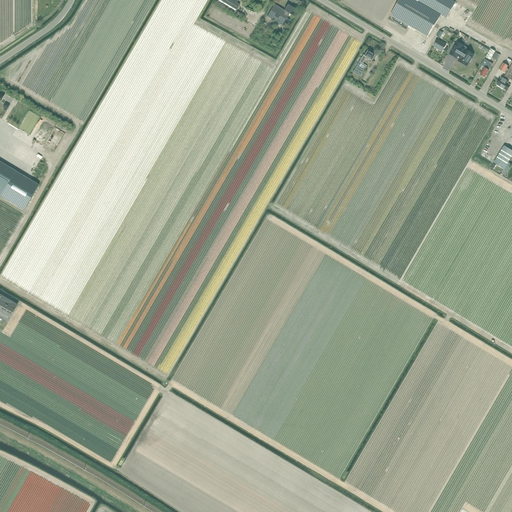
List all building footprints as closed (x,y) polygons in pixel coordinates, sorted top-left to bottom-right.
[(217,0),(216,3),(235,14),(242,19),(244,16),(236,11),(240,5),(236,3),(238,0),(217,0)] [(447,19),(456,3),(451,0),(400,0),(391,16),(395,18),(393,22),(407,30),(409,26),(428,38),(441,16),(447,19)] [(295,9),(288,5),(285,11),(275,5),(267,17),(282,26),(289,14),(291,16),(295,9)] [(469,7),(465,13),(469,16),(473,10),(469,7)] [(443,50),(447,44),(438,39),(434,47),(437,49),(438,48),(443,50)] [(474,55),(466,50),(465,50),(463,49),(464,46),(457,42),(450,55),(456,59),(457,58),(459,60),(458,61),(467,66),(469,62),(470,63),(472,59),(471,59),(474,55)] [(495,52),(494,51),(491,49),(486,58),(491,60),(495,52)] [(371,61),(374,56),(368,52),(365,56),(363,55),(353,73),(360,77),(367,66),(363,64),(366,58),(371,61)] [(484,68),(480,75),(485,78),(493,64),(488,61),(485,59),(481,66),(484,68)] [(510,80),(511,80),(511,64),(509,70),(507,69),(509,66),(503,63),(499,70),(504,73),(505,73),(506,74),(503,79),(501,77),(497,85),(507,91),(510,85),(507,83),(510,80)] [(511,164),(509,162),(511,156),(511,150),(504,146),(494,163),(499,166),(504,169),(502,173),(506,175),(511,164)] [(0,196),(24,211),(39,186),(39,185),(36,190),(0,168),(0,196)] [(0,324),(3,319),(8,322),(18,305),(0,294),(0,324)]
